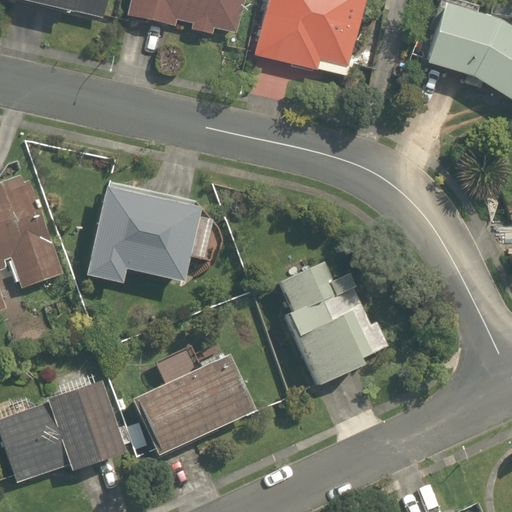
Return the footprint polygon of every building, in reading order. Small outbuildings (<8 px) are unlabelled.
[(9,0),(10,0),(98,22),(103,0),(9,0)] [(187,32),(209,37),(210,31),(233,36),(240,0),(128,0),(124,19),(172,29),(173,23),(189,26),(187,32)] [(262,0),(250,57),(314,71),(314,69),(344,75),(360,0),(262,0)] [(467,80),(511,107),(511,34),(494,23),(439,8),(422,67),(467,80)] [(0,311),(4,310),(0,298),(0,271),(4,270),(1,263),(9,260),(19,289),(59,276),(26,182),(0,190),(0,311)] [(101,188),(80,277),(117,286),(121,269),(178,283),(196,210),(189,208),(191,203),(106,182),(104,189),(101,188)] [(282,319),(314,388),(356,369),(353,363),(385,349),(374,324),(367,327),(344,276),(329,283),(320,263),(274,284),(288,314),(281,317),(282,319)] [(147,446),(153,459),(249,415),(223,358),(128,402),(127,402),(131,409),(118,415),(135,451),(147,446)] [(0,444),(14,484),(65,466),(68,474),(121,456),(96,384),(43,403),(43,405),(0,419),(0,444)] [(118,410),(125,407),(120,393),(113,396),(118,410)] [(338,421),(349,410),(337,399),(326,410),(338,421)]
